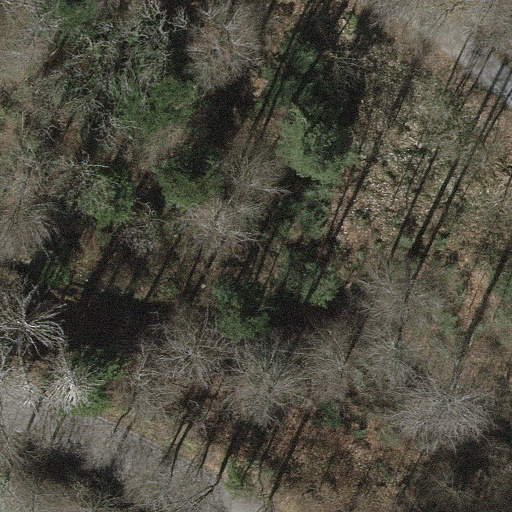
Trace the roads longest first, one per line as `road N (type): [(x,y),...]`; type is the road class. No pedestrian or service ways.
road 1 (tertiary): [(0,402),(154,469),(229,511)]
road 2 (track): [(398,0),(511,93)]
